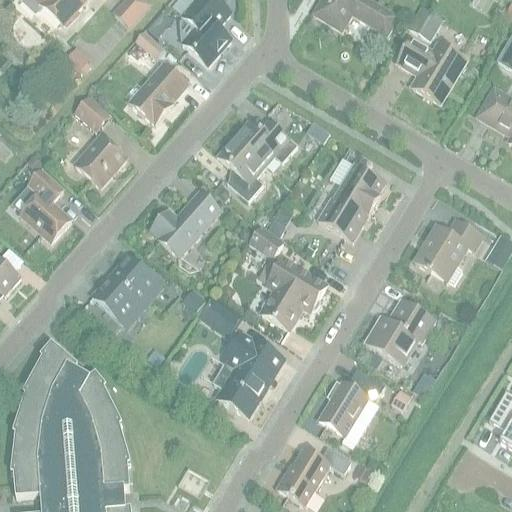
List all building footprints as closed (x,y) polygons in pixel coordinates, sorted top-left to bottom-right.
[(41,9),(63,29),(88,0),(26,0),(23,4),(35,15),(41,9)] [(141,0),(128,0),(114,17),(129,31),(130,31),(150,8),(141,0)] [(231,16),(212,0),(199,0),(181,21),(195,32),(182,47),(207,70),(231,43),(217,31),(231,16)] [(323,0),(312,18),(341,35),(352,18),(387,39),(398,21),(363,0),(323,0)] [(429,44),(442,23),(421,10),(408,31),(429,44)] [(144,37),(136,46),(154,63),(162,53),(144,37)] [(412,91),(440,108),(465,65),(437,48),(433,56),(412,43),(397,67),(418,80),(412,91)] [(188,88),(164,67),(129,107),(153,128),(155,129),(173,108),(171,107),(188,88)] [(511,103),(494,93),(477,121),(504,136),(505,134),(511,138),(511,139),(508,146),(511,148),(511,103)] [(89,101),(75,117),(96,136),(110,119),(89,101)] [(240,136),(234,143),(265,171),(274,160),(282,167),(297,149),(276,131),(267,141),(248,125),(238,135),(240,136)] [(323,150),(341,161),(348,149),(330,138),(323,150)] [(74,169),(100,192),(126,162),(101,139),(74,169)] [(265,171),(234,143),(227,151),(226,149),(217,160),(236,176),(227,187),(248,205),(263,188),(255,181),(265,171)] [(332,202),(318,225),(352,246),(368,220),(369,221),(380,202),(377,200),(385,187),(355,168),(333,203),(332,202)] [(52,207),(63,194),(41,174),(29,188),(39,197),(20,219),(51,247),(71,224),(52,207)] [(220,214),(200,197),(177,222),(168,214),(151,234),(160,242),(158,243),(178,261),(220,214)] [(482,240),(455,224),(447,238),(436,231),(414,267),(431,277),(432,274),(447,283),(445,285),(446,286),(448,283),(454,286),(461,273),(456,270),(467,251),(473,255),(482,240)] [(283,246),(260,230),(248,247),(272,263),(283,246)] [(127,261),(92,301),(122,327),(139,308),(144,313),(163,292),(127,261)] [(0,301),(3,298),(4,300),(21,281),(0,262),(0,301)] [(318,303),(327,290),(283,263),(267,290),(275,294),(269,304),(265,305),(262,310),(263,315),(261,318),(288,334),(302,311),(310,316),(312,314),(316,313),(319,308),(318,303)] [(205,305),(193,295),(183,306),(195,317),(205,305)] [(243,320),(214,300),(206,311),(235,331),(243,320)] [(421,346),(435,324),(401,304),(388,325),(381,321),(365,347),(400,369),(416,343),(421,346)] [(218,403),(247,421),(274,376),(274,375),(282,362),(283,362),(242,337),(224,366),(225,367),(213,387),(224,394),(218,403)] [(78,370),(51,347),(40,360),(42,362),(23,397),(25,398),(13,436),(16,437),(11,477),(14,478),(16,502),(42,500),(42,509),(42,511),(122,511),(122,503),(121,493),(130,493),(128,469),(130,468),(120,429),(122,428),(104,392),(106,390),(95,377),(89,382),(75,374),(78,370)] [(332,401),(318,424),(345,441),(368,403),(374,407),(385,389),(357,372),(350,384),(352,385),(348,391),(341,387),(339,389),(336,387),(328,399),(332,401)] [(500,446),(511,453),(511,398),(506,395),(488,425),(506,435),(500,446)] [(285,478),(276,493),(305,510),(330,470),(344,478),(351,466),(327,452),(320,463),(303,453),(287,479),(285,478)] [(209,484),(188,472),(178,490),(199,502),(209,484)]
